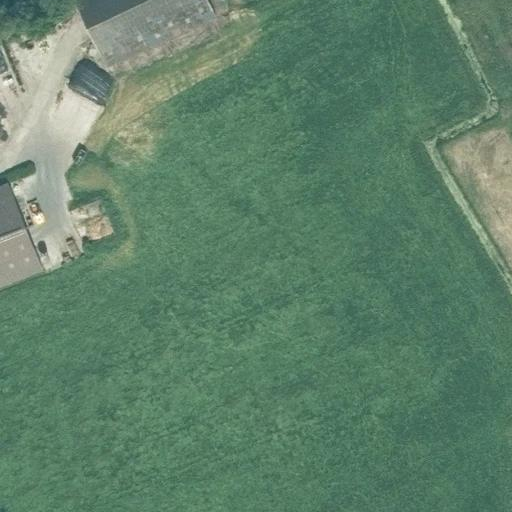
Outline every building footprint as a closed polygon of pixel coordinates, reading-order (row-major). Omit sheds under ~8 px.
[(209,0),(95,0),(84,5),(106,65),(215,13),(209,0)] [(12,38),(22,83),(44,79),(34,33),(12,38)] [(81,67),(67,84),(97,108),(111,91),(81,67)] [(105,188),(143,98),(116,87),(82,166),(86,167),(81,178),(105,188)] [(8,187),(0,189),(0,283),(40,268),(8,187)]
